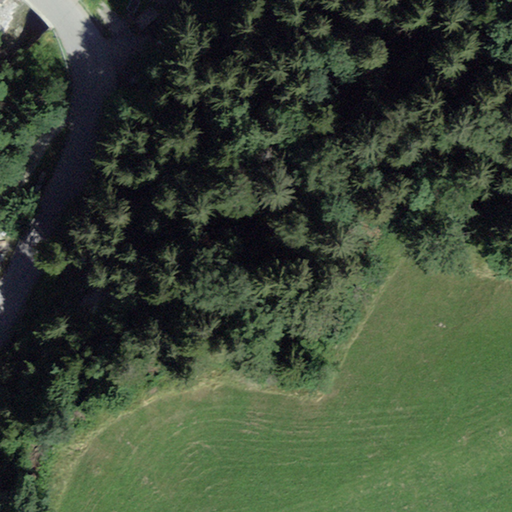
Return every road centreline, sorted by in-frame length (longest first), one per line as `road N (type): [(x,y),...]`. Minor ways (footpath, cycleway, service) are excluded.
road 1 (residential): [(0,332),(91,180),(103,122),(108,71),(93,30),(59,0)]
road 2 (track): [(108,71),(236,0)]
